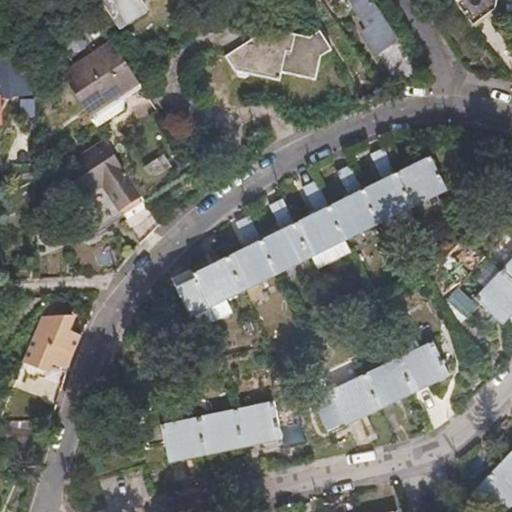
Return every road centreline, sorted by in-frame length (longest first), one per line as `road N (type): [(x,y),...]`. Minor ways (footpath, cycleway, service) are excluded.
road 1 (residential): [(45,511),(70,400),(133,281),(257,172),(432,91),(511,99)]
road 2 (residential): [(511,375),(448,444),(167,511)]
